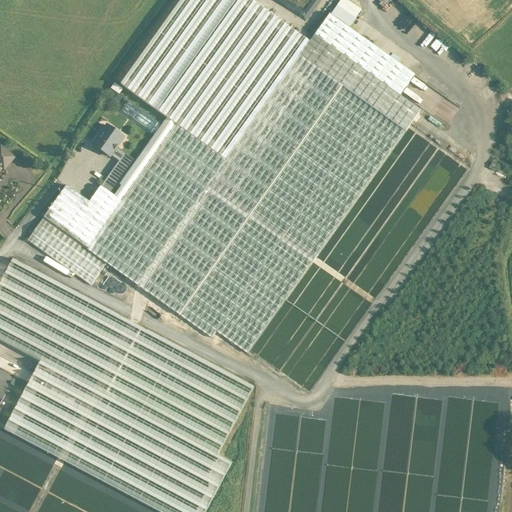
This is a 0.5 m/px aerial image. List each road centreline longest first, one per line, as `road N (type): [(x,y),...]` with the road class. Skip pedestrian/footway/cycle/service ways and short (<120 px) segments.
road 1 (track): [(482,101),(374,13),(371,0)]
road 2 (track): [(262,380),(248,511)]
